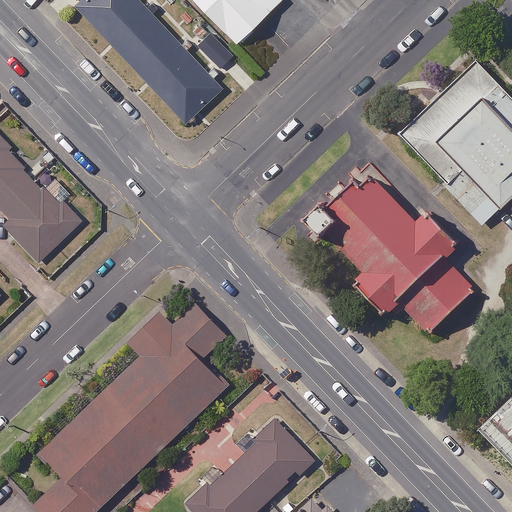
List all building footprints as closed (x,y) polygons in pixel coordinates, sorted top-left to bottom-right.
[(203,92),(116,0),(87,0),(67,19),(167,125),(203,92)] [(151,0),(207,58),(258,10),(248,0),(151,0)] [(511,190),(511,131),(459,76),(383,147),(429,196),(439,187),(475,225),(511,190)] [(16,148),(0,131),(0,203),(14,217),(6,226),(42,261),(83,219),(64,200),(62,202),(48,189),(46,191),(22,168),(26,164),(13,151),(16,148)] [(397,206),(361,168),(315,211),(364,262),(343,281),(375,315),(396,296),(430,333),(476,290),(442,253),(455,240),(428,211),(414,223),(397,206)] [(227,337),(199,308),(177,328),(163,313),(117,358),(129,370),(44,453),(66,476),(37,504),(44,511),(98,511),(229,386),(204,359),(227,337)] [(511,392),(475,428),(511,466),(511,392)] [(258,511),(314,457),(278,421),(242,456),(244,458),(224,478),(221,475),(191,505),(197,511),(258,511)] [(337,511),(319,492),(298,511),(337,511)]
